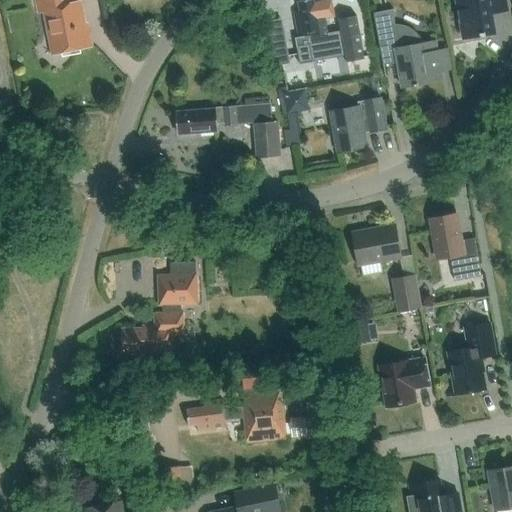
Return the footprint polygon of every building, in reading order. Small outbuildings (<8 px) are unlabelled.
[(48,21),(46,24),(48,36),(51,38),(60,36),(63,51),(91,46),(86,24),(83,24),(78,3),(69,4),(68,0),(36,0),(39,12),(46,11),(48,21)] [(300,11),(294,12),(299,37),(295,38),(296,46),(300,64),(313,62),(313,61),(345,56),(346,62),(365,59),(357,16),(339,19),(341,32),(328,35),(325,18),(334,16),(331,0),(314,3),(313,0),(304,0),(298,1),(300,11)] [(456,0),(463,39),(481,36),(485,36),(485,35),(495,33),(491,13),(507,10),(505,0),(456,0)] [(399,25),(397,25),(394,9),(374,13),(383,65),(397,62),(402,87),(413,85),(413,87),(418,86),(417,84),(430,82),(429,77),(441,75),(435,41),(422,43),(419,36),(413,31),(406,27),(399,25)] [(271,57),(288,54),(285,42),(269,45),(271,57)] [(284,92),(288,114),(298,112),(309,110),(305,89),(287,92),(284,92)] [(386,129),(381,97),(357,102),(358,106),(330,112),(337,152),(367,146),(364,133),(386,129)] [(271,121),(270,104),(194,110),(194,111),(176,113),(178,133),(201,132),(201,133),(217,132),(217,123),(225,123),(225,125),(271,121)] [(254,124),(257,157),(280,155),(278,122),(254,124)] [(474,238),(461,240),(456,214),(430,218),(438,259),(450,257),(454,280),(481,275),(474,238)] [(400,257),(394,225),(353,233),(359,265),(400,257)] [(300,254),(297,233),(272,237),(275,258),(300,254)] [(196,261),(170,263),(170,275),(196,273),(196,261)] [(181,304),(197,303),(196,273),(170,275),(158,275),(159,305),(163,305),(163,313),(154,313),(155,325),(143,325),(143,330),(122,330),(123,354),(173,352),(173,335),(184,334),(183,311),(181,311),(181,304)] [(420,307),(415,275),(393,279),(399,311),(420,307)] [(375,339),(372,323),(357,326),(359,342),(375,339)] [(468,349),(448,352),(456,393),(446,395),(447,396),(485,389),(480,362),(482,362),(481,357),(496,354),(490,323),(464,328),(468,349)] [(408,360),(379,365),(386,407),(416,402),(413,386),(418,385),(418,387),(430,385),(425,358),(408,361),(408,360)] [(262,390),(261,378),(243,379),(244,391),(245,407),(224,408),(223,399),(203,402),(204,407),(186,409),(189,426),(196,425),(197,430),(226,427),(225,420),(244,418),(246,443),(287,440),(286,434),(292,433),(292,437),(307,436),(305,418),(290,419),(291,423),(285,424),(282,388),(281,388),(267,389),(262,390)] [(511,466),(488,471),(495,510),(511,507),(511,466)] [(180,467),(158,469),(159,491),(182,489),(180,467)] [(335,479),(322,468),(313,478),(327,489),(335,479)] [(445,509),(439,479),(408,485),(413,508),(418,507),(418,511),(461,511),(460,506),(445,509)] [(277,511),(281,511),(275,485),(263,488),(235,493),(238,507),(213,511),(277,511)] [(122,511),(121,503),(86,510),(86,511),(122,511)]
